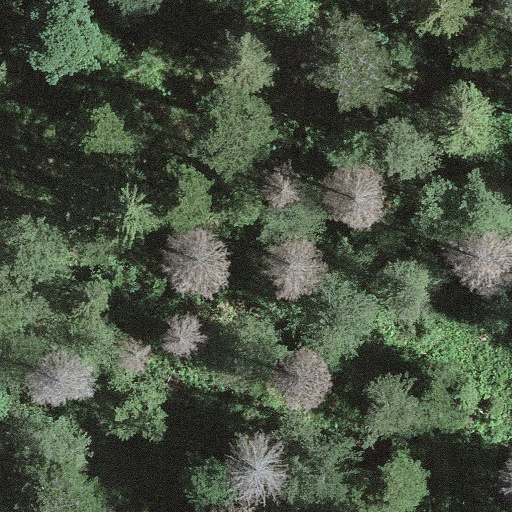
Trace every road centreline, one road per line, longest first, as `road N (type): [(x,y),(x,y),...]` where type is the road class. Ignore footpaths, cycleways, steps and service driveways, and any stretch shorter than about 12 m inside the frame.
road 1 (track): [(20,129),(98,421),(97,511)]
road 2 (track): [(0,138),(80,106),(262,0)]
